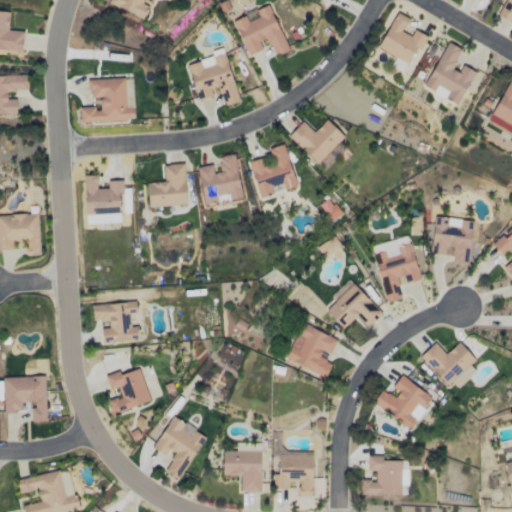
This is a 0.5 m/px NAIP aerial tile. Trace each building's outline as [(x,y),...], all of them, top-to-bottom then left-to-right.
[(107,0),(107,3),(143,18),(147,6),(140,4),(141,0),(107,0)] [(511,0),(504,0),(497,16),(511,23),(511,0)] [(288,50),(268,4),(231,20),(247,55),(261,49),(258,41),(266,37),(274,56),(288,50)] [(8,11),(0,10),(0,48),(22,50),(22,30),(7,30),(8,11)] [(377,48),(408,62),(415,47),(420,49),(427,36),(413,30),(410,36),(401,32),(408,18),(395,12),(377,48)] [(423,86),(457,104),(474,71),(456,62),(462,50),(446,41),(423,86)] [(238,100),(223,52),(186,64),(197,100),(211,95),(209,88),(217,85),(223,105),(238,100)] [(0,113),(15,113),(15,98),(6,98),(6,90),(27,90),(27,74),(0,74),(0,113)] [(80,122),(133,119),(133,107),(125,107),(124,77),(88,79),(89,97),(99,97),(99,107),(79,108),(80,122)] [(487,120),(511,133),(511,79),(509,78),(487,120)] [(287,136),(316,163),(343,135),(325,119),(313,132),(301,121),(287,136)] [(248,162),(259,197),(278,192),(278,191),(295,186),(283,143),(266,148),(269,155),(248,162)] [(197,167),(203,205),(217,202),(216,195),(228,193),(229,200),(241,198),(234,153),(217,156),(220,171),(212,173),(211,164),(197,167)] [(185,205),(183,163),(162,164),(163,181),(146,182),(147,206),(185,205)] [(121,222),(119,180),(106,180),(107,188),(96,188),(96,175),(83,175),(85,223),(121,222)] [(339,214),(329,197),(318,204),(329,221),(339,214)] [(0,214),(0,249),(11,249),(11,241),(25,241),(26,255),(38,255),(37,213),(0,214)] [(471,220),(434,217),(430,253),(452,255),(452,262),(467,264),(471,220)] [(316,245),(323,258),(341,249),(334,236),(316,245)] [(371,245),(384,302),(400,298),(396,285),(418,279),(408,236),(371,245)] [(511,237),(495,237),(495,252),(511,252),(511,237)] [(342,328),(355,315),(367,327),(381,313),(347,279),(329,297),(333,301),(324,310),(342,328)] [(91,304),(92,321),(108,320),(108,328),(101,328),(101,342),(137,340),(137,326),(129,326),(128,313),(135,312),(135,302),(91,304)] [(285,358),(324,376),(331,362),(318,357),(321,350),(330,353),(336,339),(301,323),(285,358)] [(447,386),(451,381),(457,387),(478,367),(456,343),(445,354),(434,342),(419,356),(447,386)] [(119,374),(118,371),(104,375),(108,389),(117,387),(120,396),(107,400),(111,413),(149,401),(138,368),(119,374)] [(381,389),(372,402),(409,428),(430,397),(400,375),(392,386),(399,391),(394,398),(381,389)] [(45,421),(44,376),(2,377),(3,412),(21,411),(20,402),(31,402),(32,421),(45,421)] [(204,435),(171,415),(151,448),(168,458),(161,470),(177,480),(204,435)] [(311,451),(280,451),(280,432),(272,432),(271,453),(277,453),(277,474),(272,474),(272,488),(287,488),(287,480),(297,480),(297,495),(311,495),(311,451)] [(259,492),(260,443),(235,442),(235,450),(222,450),(221,475),(240,475),(239,491),(259,492)] [(403,495),(403,474),(400,474),(400,460),(381,460),(382,456),(367,455),(366,470),(375,470),(374,480),(360,480),(360,494),(403,495)] [(15,480),(18,493),(36,489),(39,501),(21,505),(22,511),(60,511),(76,509),(67,468),(15,480)]
